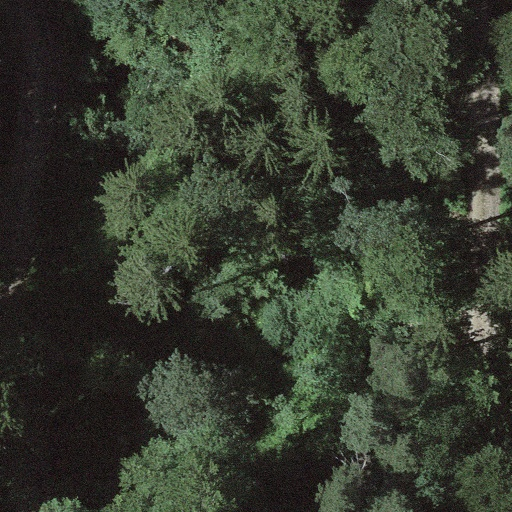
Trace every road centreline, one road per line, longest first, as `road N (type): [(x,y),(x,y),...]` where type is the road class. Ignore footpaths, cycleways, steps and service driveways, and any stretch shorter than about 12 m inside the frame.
road 1 (track): [(483,511),(488,282),(476,0)]
road 2 (track): [(9,0),(20,27),(13,167),(0,231)]
